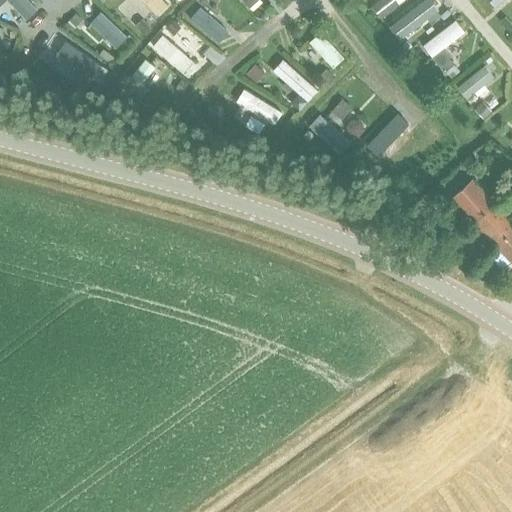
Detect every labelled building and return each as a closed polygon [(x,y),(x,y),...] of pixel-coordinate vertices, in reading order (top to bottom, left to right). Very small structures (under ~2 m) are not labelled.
[(11,0),(26,16),(36,8),(29,0),(11,0)] [(164,2),(161,0),(146,0),(128,18),(139,28),(164,2)] [(376,0),(368,6),(378,21),(400,7),(395,0),(376,0)] [(433,0),(426,0),(394,27),(404,39),(441,9),(433,0)] [(484,0),(494,11),(506,0),(484,0)] [(192,22),(219,45),(230,32),(203,9),(192,22)] [(86,30),(110,53),(126,37),(102,13),(86,30)] [(443,48),(463,32),(455,21),(423,46),(440,68),(442,66),(451,78),(458,72),(450,62),(452,60),(443,48)] [(332,70),(345,58),(321,32),(308,44),(332,70)] [(84,71),(64,67),(67,54),(48,51),(44,76),(82,83),(84,71)] [(140,89),(156,66),(145,58),(129,81),(140,89)] [(302,112),(311,100),(304,95),(313,83),(282,60),(274,71),(290,83),(280,97),(302,112)] [(468,101),(497,76),(486,63),(457,88),(468,101)] [(275,127),(284,110),(243,90),(235,107),(275,127)] [(340,125),(353,109),(341,100),(328,115),(340,125)] [(368,143),(382,157),(412,127),(399,113),(368,143)] [(307,132),(343,156),(354,140),(317,116),(307,132)] [(474,221),(494,203),(472,179),(452,197),(474,221)] [(511,223),(494,203),(474,221),(473,222),(496,246),(511,231),(511,223)] [(511,231),(496,246),(511,262),(511,231)]
